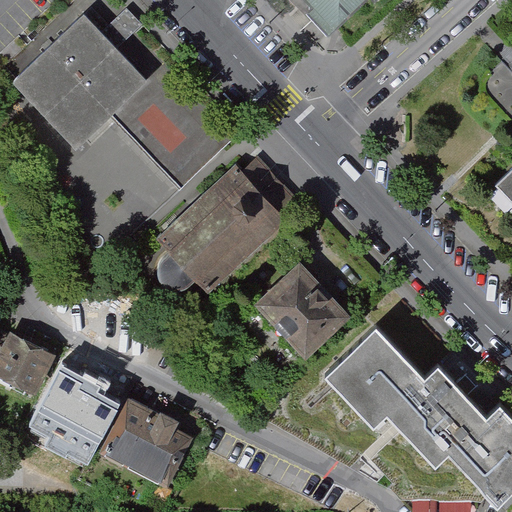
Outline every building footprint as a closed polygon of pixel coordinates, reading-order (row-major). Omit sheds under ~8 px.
[(315,0),(320,5),(315,10),(338,34),(373,0),(315,0)] [(87,145),(157,79),(93,12),(24,78),(87,145)] [(201,282),(213,294),(293,219),(287,213),(300,201),(260,158),(247,170),(241,164),(194,208),(161,239),(175,254),(170,258),(167,264),(165,271),(166,278),(170,284),(175,289),(182,291),(189,291),(196,287),(201,282)] [(511,166),(498,180),(511,195),(511,166)] [(255,298),(307,354),(352,312),(301,256),(255,298)] [(427,375),(377,323),(350,349),(325,372),(375,424),(387,412),(438,465),(452,451),(493,494),(502,504),(511,494),(511,411),(503,402),(490,415),(440,362),(427,375)] [(18,333),(0,368),(0,372),(44,395),(64,356),(18,333)] [(325,372),(350,349),(342,339),(260,416),(351,469),(367,454),(395,484),(390,490),(404,501),(484,503),(493,494),(452,451),(438,465),(387,412),(375,424),(325,372)] [(81,364),(61,405),(107,427),(127,387),(81,364)] [(123,399),(97,449),(167,484),(192,434),(174,425),(179,416),(159,406),(154,415),(123,399)]
